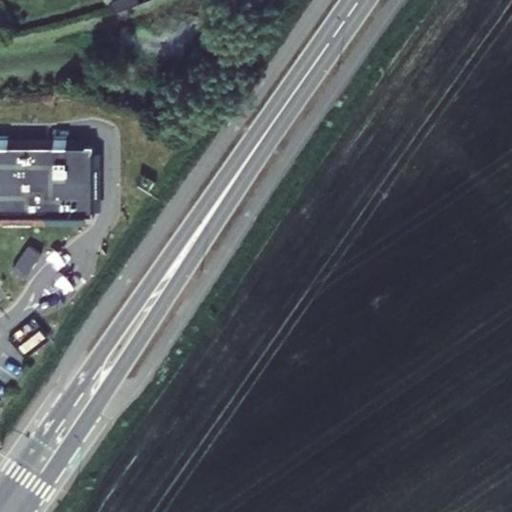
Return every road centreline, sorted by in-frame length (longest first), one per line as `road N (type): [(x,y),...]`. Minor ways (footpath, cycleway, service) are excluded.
road 1 (primary): [(25,511),(272,122)]
road 2 (primary): [(272,122),(0,492)]
road 3 (primary): [(358,0),(272,122)]
